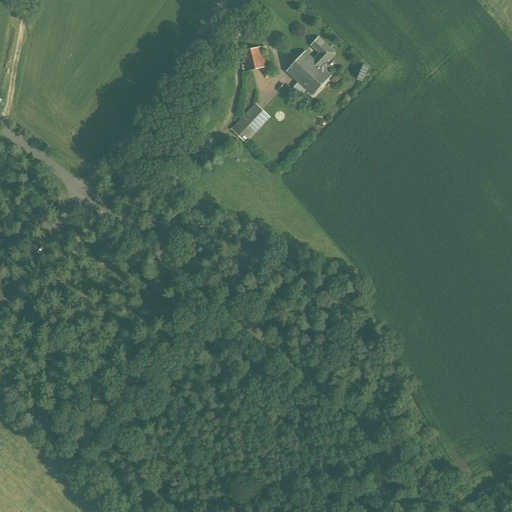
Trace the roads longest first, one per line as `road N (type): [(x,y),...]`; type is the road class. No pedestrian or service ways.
road 1 (tertiary): [(444,511),(322,382),(83,195)]
road 2 (tertiary): [(83,195),(226,0)]
road 3 (tertiary): [(0,308),(83,195)]
road 4 (track): [(28,0),(0,123)]
